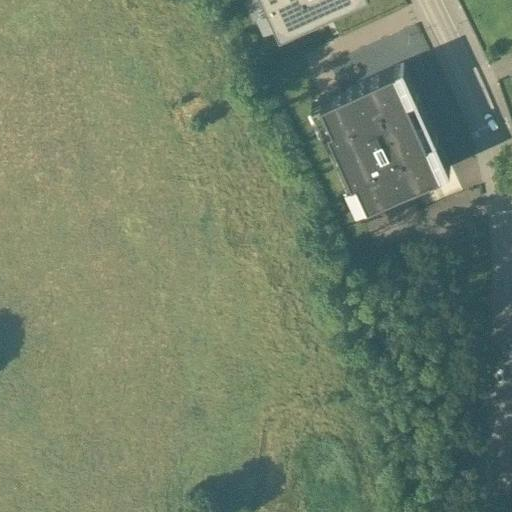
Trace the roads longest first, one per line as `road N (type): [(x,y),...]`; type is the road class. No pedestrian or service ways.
road 1 (tertiary): [(496,511),(510,262),(498,163)]
road 2 (tertiary): [(498,163),(472,83),(430,0)]
